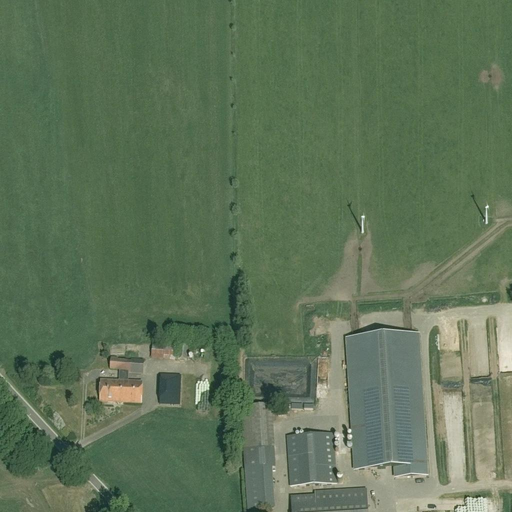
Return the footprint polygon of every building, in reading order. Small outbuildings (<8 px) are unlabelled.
[(396,479),(426,477),(418,336),(347,340),(356,471),(395,469),(396,479)] [(178,344),(153,342),(152,359),(176,360),(178,344)] [(188,361),(189,345),(179,345),(178,360),(188,361)] [(317,361),(319,374),(328,372),(326,359),(317,361)] [(143,374),(144,361),(111,360),(110,371),(120,371),(119,383),(101,382),(100,402),(142,404),(142,383),(128,383),(128,374),(143,374)] [(441,366),(440,373),(458,374),(459,367),(441,366)] [(261,372),(261,383),(284,381),(285,390),(303,388),(303,380),(294,381),(293,369),(286,369),(286,371),(261,372)] [(182,377),(160,377),(159,404),(181,405),(182,377)] [(325,399),(326,387),(317,387),(316,398),(325,399)] [(203,411),(206,399),(202,398),(201,403),(197,402),(195,410),(203,411)] [(447,406),(448,413),(458,411),(456,404),(447,406)] [(272,407),(242,408),(249,511),(275,510),(272,470),(276,470),(272,407)] [(476,432),(477,453),(489,452),(489,431),(476,432)] [(290,489),(338,485),(334,434),(287,437),(290,489)] [(367,511),(366,491),(316,494),(316,497),(291,499),(292,511),(367,511)]
